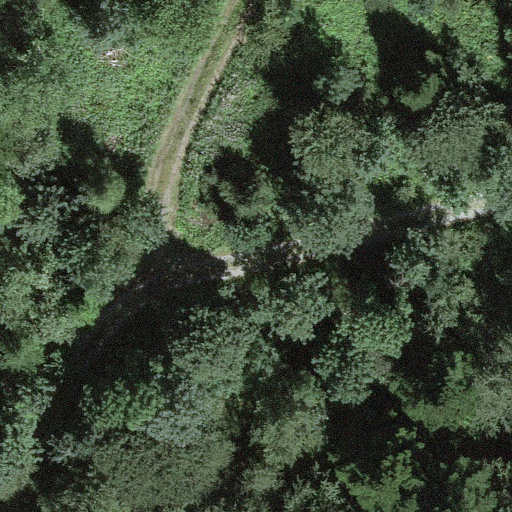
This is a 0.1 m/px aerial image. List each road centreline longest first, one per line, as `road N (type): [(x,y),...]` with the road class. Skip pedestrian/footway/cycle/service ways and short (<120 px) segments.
road 1 (track): [(255,0),(7,511)]
road 2 (track): [(110,306),(511,193)]
